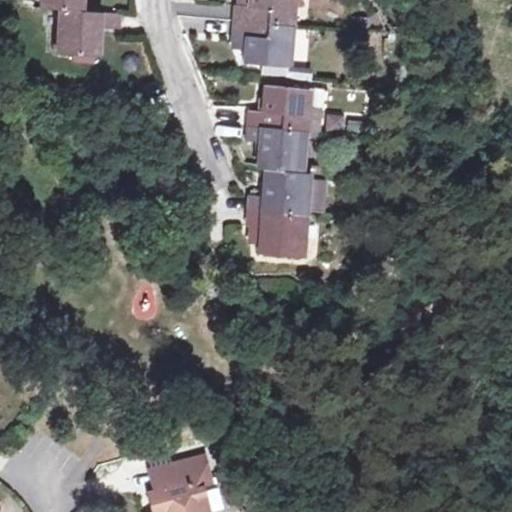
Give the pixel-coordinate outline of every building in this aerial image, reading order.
[(41,0),(41,7),(61,9),(57,52),(97,55),(99,27),(119,28),(121,13),(82,10),(82,0),(41,0)] [(288,65),(293,0),(250,0),(250,7),(235,5),(232,35),(247,36),(245,62),(288,65)] [(261,141),(259,169),(266,169),(264,195),(249,194),(247,224),(261,225),(259,252),(302,255),(309,173),(302,172),(309,89),(266,85),(265,98),(259,97),(258,111),(248,110),(246,139),(261,141)] [(325,130),(342,131),(343,115),(326,114),(325,130)] [(314,179),(311,211),(324,212),(327,180),(314,179)] [(209,511),(208,509),(223,505),(215,474),(209,476),(204,456),(151,470),(156,489),(150,491),(155,511),(161,510),(161,511),(209,511)]
